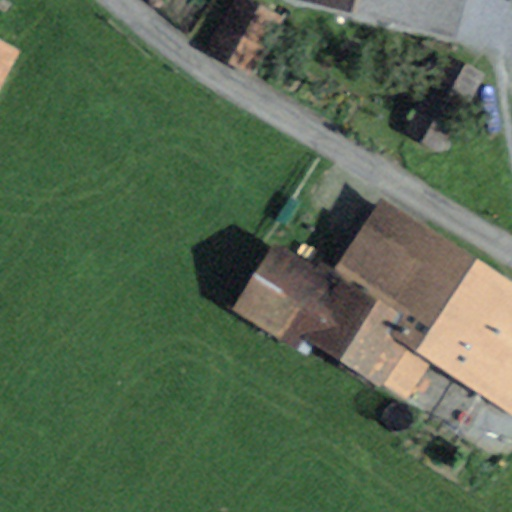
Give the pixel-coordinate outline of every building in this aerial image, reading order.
[(239,0),(236,0),(208,50),(249,75),(279,23),(239,0)] [(366,0),(454,22),(460,0),(366,0)] [(449,63),(410,129),(439,146),(478,80),(449,63)] [(400,298),(425,315),(383,378),(407,393),(430,357),(511,410),(511,295),(382,208),(337,276),(348,284),(390,312),(400,298)] [(308,348),(316,335),(348,284),(337,276),(332,273),(326,282),(279,253),(245,308),(308,348)] [(390,312),(348,284),(316,335),(383,378),(425,315),(400,298),(390,312)]
